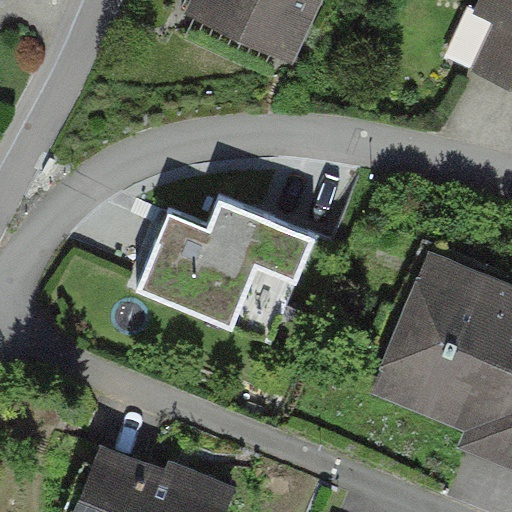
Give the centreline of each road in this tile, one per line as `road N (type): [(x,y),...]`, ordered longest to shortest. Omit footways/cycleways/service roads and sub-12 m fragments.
road 1 (residential): [(0,268),(143,154),(357,135),(511,175)]
road 2 (residential): [(0,214),(100,0)]
